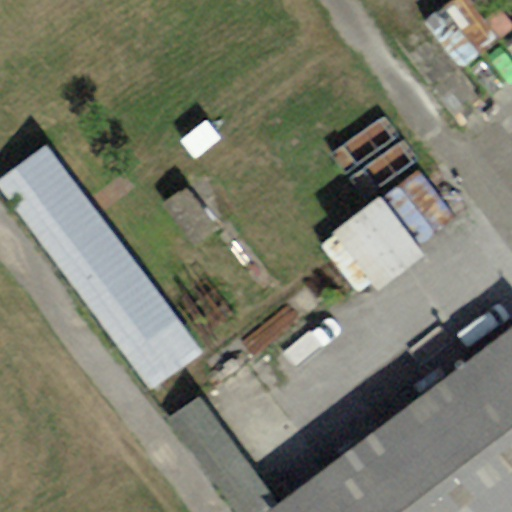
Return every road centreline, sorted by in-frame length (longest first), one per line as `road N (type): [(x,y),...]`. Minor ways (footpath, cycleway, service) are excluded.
road 1 (unclassified): [(0,234),(207,511)]
road 2 (unknown): [(511,222),(349,0)]
